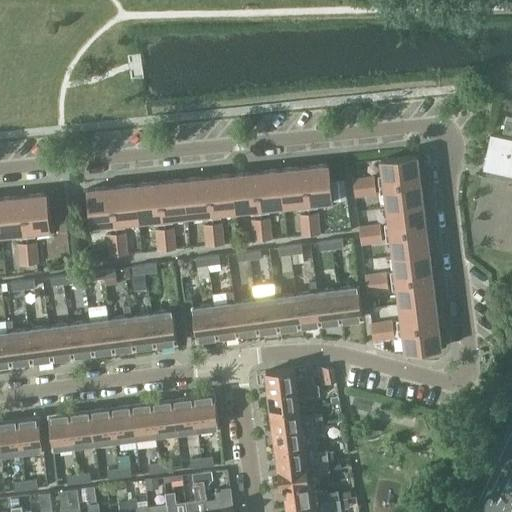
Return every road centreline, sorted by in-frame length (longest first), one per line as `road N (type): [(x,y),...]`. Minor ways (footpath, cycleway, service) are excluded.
road 1 (residential): [(0,171),(438,129),(451,151),(448,194),(470,357),(463,377),(446,380),(326,349),(261,352),(238,363)]
road 2 (residential): [(238,363),(0,394)]
road 3 (residential): [(256,511),(238,363)]
